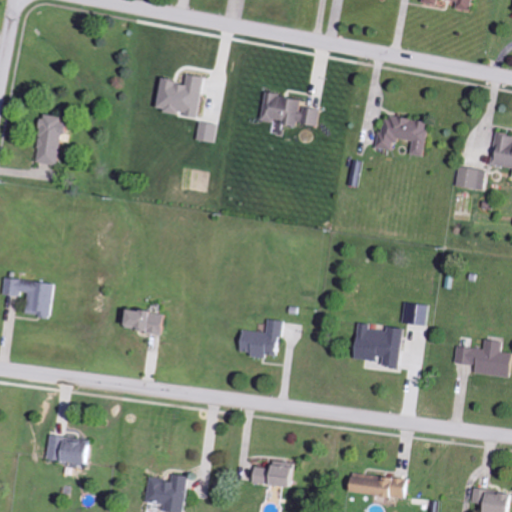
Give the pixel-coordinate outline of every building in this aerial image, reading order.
[(428,0),(428,3),(442,5),(443,0),(454,0),(462,1),(461,9),(476,11),(477,0),(428,0)] [(213,78),(196,75),(195,84),(172,80),(167,111),(206,117),(213,78)] [(268,120),(321,128),(324,109),(306,106),(307,99),(271,93),(268,120)] [(43,163),(65,167),(72,118),(50,114),(43,163)] [(428,157),(434,122),(390,115),(384,149),(399,151),(401,139),(418,142),(416,155),(428,157)] [(495,165),(511,167),(511,134),(502,132),(495,165)] [(460,186),(488,190),(491,171),(463,167),(460,186)] [(8,294),(34,297),(32,315),(55,318),(57,302),(53,301),(54,294),(60,295),(61,284),(10,278),(8,294)] [(407,323),(431,327),(434,307),(410,302),(407,323)] [(137,331),(172,332),(173,313),(137,312),(137,331)] [(288,321),(273,320),(271,333),(247,331),(244,354),(284,358),(288,321)] [(405,369),(410,330),(394,328),(393,333),(376,330),(377,325),(365,323),(361,357),(389,361),(389,367),(405,369)] [(461,347),(459,363),(481,366),(480,374),(511,377),(511,353),(506,353),(507,342),(489,340),(488,350),(461,347)] [(101,442),(58,435),(54,459),(97,466),(101,442)] [(304,487),(305,465),(279,464),(279,468),(260,467),(259,485),(304,487)] [(172,505),(171,511),(191,511),(195,477),(179,475),(178,481),(156,479),(153,503),(172,505)] [(387,476),(362,475),(361,495),(415,498),(416,480),(386,478),(387,476)] [(511,511),(511,494),(480,489),(478,503),(494,506),(492,511),(511,511)]
